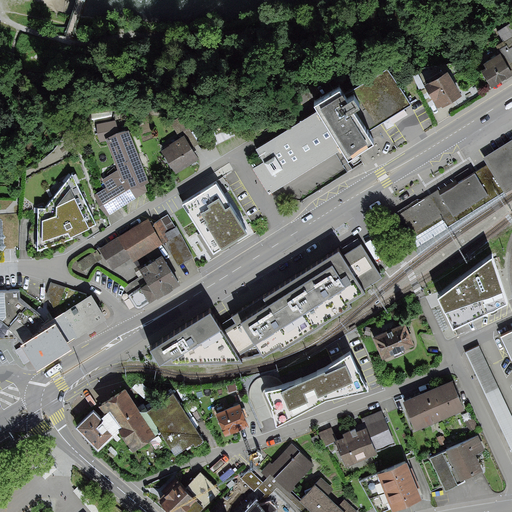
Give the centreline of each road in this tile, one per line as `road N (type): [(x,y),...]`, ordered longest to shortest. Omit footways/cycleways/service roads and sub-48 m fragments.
road 1 (residential): [(133,331),(95,289),(49,270),(235,154),(290,236)]
road 2 (residential): [(125,493),(455,365)]
road 3 (secondary): [(511,97),(290,236)]
road 4 (secondary): [(290,236),(133,331)]
road 5 (tertiary): [(125,493),(61,436),(46,417),(42,393)]
road 6 (residential): [(511,476),(455,365)]
